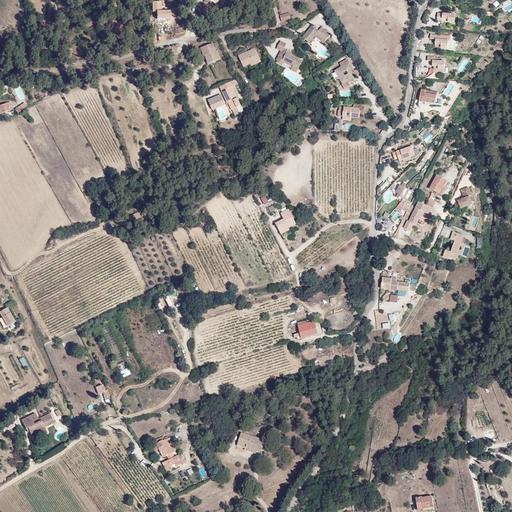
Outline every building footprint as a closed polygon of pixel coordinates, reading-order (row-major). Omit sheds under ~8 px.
[(161,10),(160,1),(151,2),(152,11),(161,10)] [(170,10),(155,11),(156,19),(170,18),(170,10)] [(451,21),(451,13),(433,12),(433,20),(438,20),(438,17),(444,18),(444,22),(445,22),(445,24),(452,25),(453,21),(451,21)] [(292,18),(290,13),(280,15),(281,21),(292,18)] [(325,29),(323,27),(320,32),(312,26),(303,38),(310,43),(314,36),(318,38),(326,43),(332,34),(325,29)] [(335,31),(328,26),(325,29),(332,34),(335,31)] [(448,40),(448,39),(439,39),(439,35),(430,34),(429,40),(435,40),(435,44),(441,44),(441,48),(448,48),(448,40)] [(313,45),(318,38),(314,36),(310,43),(313,45)] [(276,60),(278,61),(285,47),(287,44),(281,41),(276,49),(280,51),(276,60)] [(258,49),(255,42),(248,45),(250,49),(254,48),(256,51),(258,49)] [(216,51),(213,43),(205,46),(204,47),(199,48),(203,57),(205,57),(207,64),(221,59),(218,51),(216,51)] [(292,51),(285,47),(278,61),(277,64),(282,66),(284,63),(285,61),(293,65),(293,67),(291,70),(296,73),(303,60),(290,54),(292,51)] [(259,58),(256,51),(254,48),(250,49),(246,51),(238,55),(237,55),(242,66),(249,63),(259,58)] [(434,72),(444,72),(445,60),(435,60),(436,56),(428,55),(428,59),(433,59),(433,65),(435,65),(438,65),(438,68),(435,68),(434,72)] [(251,67),(261,62),(259,58),(249,63),(251,67)] [(341,68),(333,73),(342,87),(358,77),(357,76),(355,72),(347,60),(339,64),(341,68)] [(352,80),(342,87),(343,89),(347,87),(346,86),(353,82),(352,80)] [(242,105),(232,86),(220,92),(226,104),(232,101),(236,108),(242,105)] [(434,104),(435,95),(423,93),(424,89),(419,89),(419,92),(418,99),(417,101),(421,102),(422,98),(427,99),(427,103),(434,104)] [(211,110),(225,105),(221,94),(207,99),(211,110)] [(236,108),(232,101),(226,104),(230,111),(236,108)] [(12,109),(9,103),(0,106),(0,114),(10,111),(10,110),(12,109)] [(25,110),(23,105),(14,110),(17,115),(25,110)] [(340,108),(340,112),(344,112),(343,118),(343,121),(351,122),(351,119),(359,120),(360,111),(354,110),(340,108)] [(424,139),(429,134),(424,129),(419,134),(424,139)] [(425,144),(432,137),(430,134),(425,139),(424,138),(422,141),(425,144)] [(397,161),(398,163),(409,160),(409,159),(413,158),(410,149),(391,155),(393,162),(397,161)] [(412,176),(416,169),(411,166),(406,173),(412,176)] [(448,182),(436,176),(429,190),(443,197),(447,189),(445,188),(448,182)] [(382,191),(390,184),(386,180),(378,187),(382,191)] [(402,210),(410,193),(399,187),(395,195),(399,197),(398,200),(401,201),(397,208),(402,210)] [(461,209),(472,205),(469,197),(472,196),(468,187),(461,190),(464,199),(458,201),(461,209)] [(265,195),(260,197),(264,205),(269,203),(265,195)] [(435,203),(429,201),(426,207),(432,210),(435,203)] [(426,207),(418,203),(409,223),(415,226),(422,213),(429,216),(432,210),(426,207)] [(289,226),(297,220),(286,207),(278,212),(282,218),(275,224),(282,233),(290,228),(289,226)] [(132,214),(134,220),(141,217),(139,212),(132,214)] [(384,230),(388,223),(382,220),(378,228),(384,230)] [(456,259),(464,235),(454,232),(452,239),(456,241),(452,252),(447,250),(445,256),(456,259)] [(409,292),(410,284),(397,282),(398,277),(391,276),(391,278),(383,277),(381,287),(409,292)] [(15,323),(7,308),(0,311),(0,314),(2,318),(7,326),(8,327),(15,323)] [(142,368),(118,316),(109,320),(133,372),(142,368)] [(131,373),(107,321),(97,325),(122,378),(131,373)] [(321,334),(317,321),(306,324),(306,321),(298,323),(299,329),(300,333),(295,335),(294,335),(295,338),(301,336),(302,339),(321,334)] [(122,378),(97,325),(82,332),(107,384),(122,378)] [(19,359),(23,368),(27,366),(23,357),(19,359)] [(106,389),(103,383),(96,386),(99,392),(102,391),(106,389)] [(111,394),(108,388),(106,389),(102,391),(105,397),(109,395),(111,394)] [(59,411),(56,406),(50,409),(53,415),(59,411)] [(45,429),(55,423),(49,414),(40,420),(40,421),(35,424),(34,422),(38,419),(35,414),(21,422),(28,434),(30,433),(32,437),(46,430),(45,429)] [(35,442),(49,435),(46,430),(32,437),(35,442)] [(263,439),(238,431),(235,443),(245,446),(245,444),(253,447),(253,449),(259,451),(263,439)] [(160,438),(154,442),(162,457),(166,454),(168,459),(160,463),(163,469),(170,466),(169,465),(172,463),(174,466),(178,464),(179,465),(183,463),(178,453),(173,456),(171,454),(174,453),(166,438),(162,440),(160,438)] [(417,494),(411,496),(413,505),(412,505),(412,508),(418,506),(418,508),(430,505),(427,493),(417,495),(417,494)]
